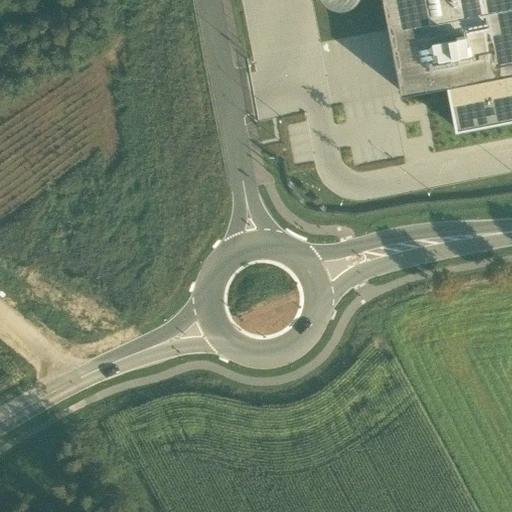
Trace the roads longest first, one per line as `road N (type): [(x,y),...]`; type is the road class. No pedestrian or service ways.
road 1 (unclassified): [(251,244),(210,0)]
road 2 (tertiary): [(0,423),(210,320)]
road 3 (tertiary): [(311,272),(397,248),(511,232)]
road 4 (tertiary): [(210,320),(239,349),(280,352),(311,326),(318,299),(311,272)]
